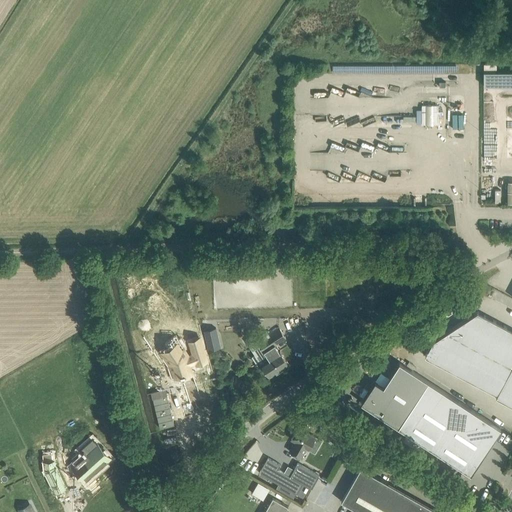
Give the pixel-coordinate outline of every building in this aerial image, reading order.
[(511,83),(511,70),(494,70),(494,63),(480,63),(480,84),(511,83)] [(422,105),(422,124),(440,125),(440,111),(438,111),(438,105),(422,105)] [(493,189),(492,202),(501,202),(501,189),(493,189)] [(511,329),(477,311),(433,340),(425,356),(497,394),(496,396),(511,404),(511,329)] [(259,352),(265,361),(261,364),(264,368),(269,377),(289,364),(280,351),(279,351),(274,345),(286,337),(280,329),(278,326),(264,335),(262,333),(254,333),(259,341),(258,342),(263,350),(259,352)] [(216,327),(204,330),(208,349),(220,347),(216,327)] [(170,347),(165,350),(173,362),(177,375),(194,369),(191,361),(198,359),(199,361),(208,358),(201,337),(192,340),(196,352),(190,354),(189,351),(187,352),(184,347),(186,345),(178,333),(167,341),(170,347)] [(500,430),(501,429),(399,363),(383,387),(375,381),(361,403),(471,475),(500,430)] [(289,451),(301,458),(307,448),(308,449),(315,437),(298,427),(291,439),(296,442),(294,445),(293,445),(289,451)] [(86,453),(73,465),(81,475),(84,472),(88,477),(110,457),(93,438),(81,448),(86,453)] [(349,447),(354,450),(357,445),(352,442),(349,447)] [(278,469),(280,464),(268,457),(259,473),(278,483),(295,493),(297,494),(303,484),(311,489),(319,475),(298,462),(290,476),(278,469)] [(359,511),(439,511),(360,467),(341,501),(360,511),(359,511)] [(261,499),(268,487),(257,481),(250,493),(261,499)] [(278,483),(276,488),(293,497),(295,493),(278,483)] [(0,511),(4,511),(9,510),(2,495),(0,496),(0,511)] [(264,511),(284,511),(288,506),(273,498),(264,511)]
